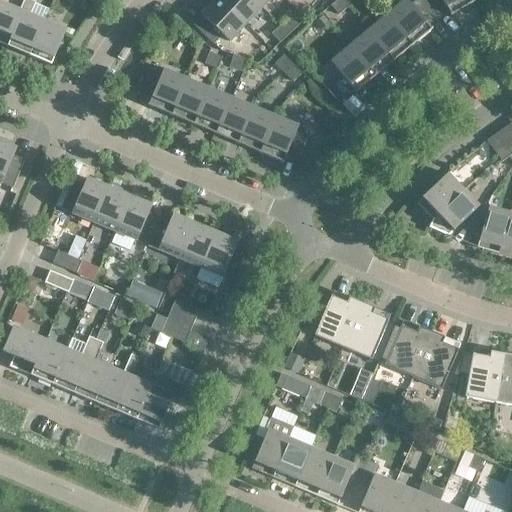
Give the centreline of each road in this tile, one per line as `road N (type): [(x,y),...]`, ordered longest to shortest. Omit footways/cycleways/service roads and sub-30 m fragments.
road 1 (residential): [(511,14),(358,136),(293,213)]
road 2 (residential): [(195,472),(283,279),(309,246)]
road 3 (residential): [(293,213),(71,122)]
road 4 (residential): [(348,252),(423,158),(511,96)]
road 5 (residential): [(195,472),(0,390)]
road 6 (residential): [(0,286),(71,122)]
road 7 (residential): [(348,252),(511,314)]
road 8 (residential): [(71,122),(97,65),(147,0)]
